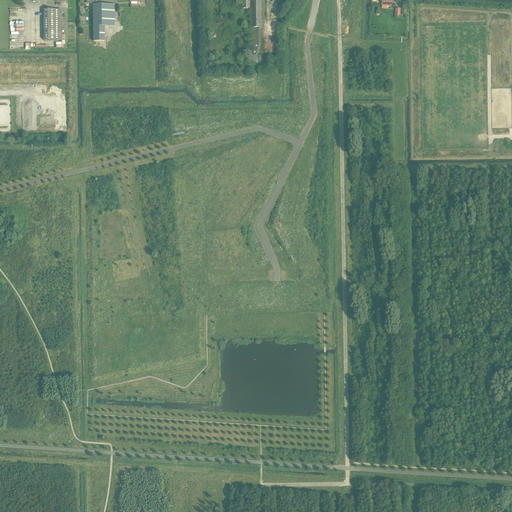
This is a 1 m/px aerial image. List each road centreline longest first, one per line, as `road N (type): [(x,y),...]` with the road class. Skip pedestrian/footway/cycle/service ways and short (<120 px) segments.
road 1 (track): [(346,430),(338,0)]
road 2 (track): [(0,190),(257,128),(299,143)]
road 3 (track): [(111,465),(248,475),(261,485),(346,484)]
road 4 (track): [(299,143),(258,228),(276,280)]
